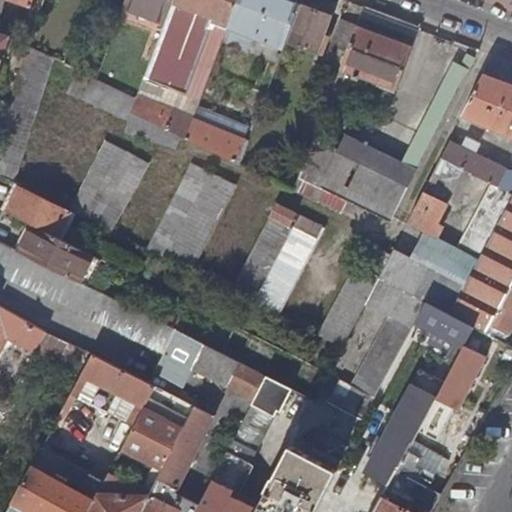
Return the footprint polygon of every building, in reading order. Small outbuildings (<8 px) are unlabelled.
[(0,0),(0,31),(1,32),(5,18),(0,17),(2,11),(0,9),(2,0),(16,0),(32,5),(33,0),(0,0)] [(125,0),(122,11),(165,27),(166,22),(174,0),(125,0)] [(174,0),(166,22),(205,37),(213,18),(230,24),(239,0),(174,0)] [(255,37),(284,48),(287,41),(301,4),(291,0),(239,0),(230,24),(223,42),(250,52),(255,37)] [(301,4),(287,41),(317,52),(331,15),(301,4)] [(420,27),(364,6),(357,25),(367,29),(370,21),(416,38),(420,27)] [(342,54),(346,55),(356,25),(340,19),(320,72),(333,77),(342,54)] [(340,68),(397,90),(416,38),(370,21),(367,29),(357,25),(356,25),(346,55),(340,68)] [(165,27),(163,32),(201,47),(205,37),(166,22),(165,27)] [(0,66),(10,36),(0,32),(0,66)] [(29,45),(0,136),(0,175),(15,183),(55,57),(29,45)] [(469,69),(475,58),(467,54),(462,65),(469,69)] [(388,177),(409,187),(469,69),(462,65),(448,58),(388,177)] [(138,98),(79,69),(69,91),(129,121),(126,133),(177,148),(183,136),(133,111),(138,98)] [(380,278),(381,278),(427,302),(451,315),(511,201),(511,83),(484,73),(463,116),(511,137),(511,170),(505,170),(475,154),(480,144),(468,138),(462,148),(449,142),(408,223),(423,231),(436,238),(442,228),(442,227),(437,225),(465,170),(473,174),(473,175),(492,185),(463,239),(445,272),(424,265),(410,257),(394,249),(391,255),(380,278)] [(143,84),(141,90),(149,93),(152,88),(143,84)] [(333,88),(323,113),(343,121),(353,96),(333,88)] [(133,111),(183,136),(186,138),(187,137),(193,120),(197,111),(149,93),(141,90),(138,98),(133,111)] [(193,120),(187,137),(237,161),(245,140),(193,120)] [(106,140),(70,210),(73,212),(112,231),(149,163),(106,140)] [(299,177),(348,201),(353,203),(367,166),(313,140),(299,177)] [(192,162),(148,249),(279,315),(324,228),(277,204),(235,285),(226,279),(207,270),(195,267),(236,185),(192,162)] [(367,166),(353,203),(391,222),(409,187),(388,177),(367,166)] [(299,177),(294,191),(342,215),(348,201),(299,177)] [(20,185),(7,211),(34,224),(59,237),(73,212),(70,210),(20,185)] [(511,201),(451,315),(475,327),(487,333),(491,325),(511,287),(511,201)] [(34,224),(21,251),(80,281),(93,254),(59,237),(34,224)] [(423,231),(410,257),(424,265),(445,272),(463,239),(442,228),(436,238),(423,231)] [(178,330),(0,244),(0,272),(166,353),(178,330)] [(320,335),(344,347),(381,278),(380,278),(391,255),(380,249),(370,247),(357,264),(320,335)] [(93,254),(80,281),(102,292),(115,265),(93,254)] [(509,335),(511,328),(511,287),(491,325),(509,335)] [(451,315),(427,302),(417,322),(465,347),(475,327),(451,315)] [(47,332),(0,306),(0,342),(2,338),(7,341),(9,337),(36,351),(47,332)] [(328,403),(365,422),(413,330),(391,319),(353,387),(340,380),(328,403)] [(475,327),(465,347),(437,398),(457,409),(495,337),(487,333),(475,327)] [(178,330),(166,353),(157,372),(185,387),(194,370),(254,401),(267,376),(178,330)] [(158,386),(151,383),(94,353),(57,423),(64,427),(67,422),(66,421),(79,396),(136,426),(158,386)] [(511,371),(502,388),(508,391),(511,383),(511,371)] [(141,511),(197,511),(201,505),(189,499),(182,511),(170,505),(216,416),(216,408),(154,376),(151,383),(158,386),(163,389),(185,400),(196,406),(164,468),(149,497),(141,511)] [(294,390),(267,376),(254,401),(201,505),(197,511),(317,511),(351,448),(314,429),(302,452),(292,447),(260,510),(237,498),(254,467),(251,464),(279,411),(282,413),(294,390)] [(163,389),(158,386),(136,426),(125,448),(164,468),(196,406),(185,400),(182,406),(174,423),(152,412),(160,395),(163,389)] [(366,473),(389,486),(398,469),(437,399),(413,386),(366,473)] [(185,400),(163,389),(160,395),(182,406),(185,400)] [(44,447),(8,511),(90,511),(107,481),(44,447)] [(432,482),(447,461),(428,448),(413,469),(432,482)] [(389,486),(375,511),(416,511),(431,487),(398,469),(389,486)] [(141,511),(149,497),(113,496),(114,485),(107,481),(90,511),(141,511)]
